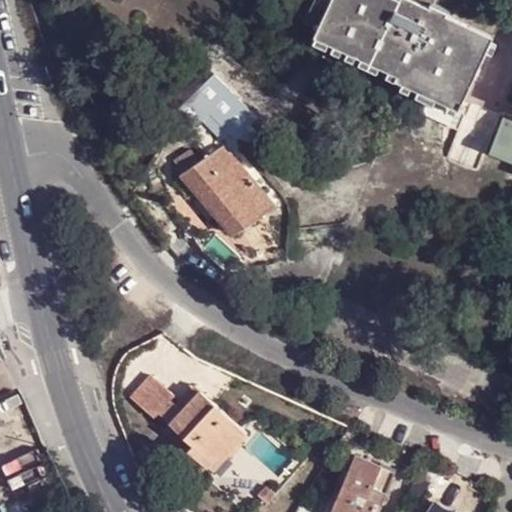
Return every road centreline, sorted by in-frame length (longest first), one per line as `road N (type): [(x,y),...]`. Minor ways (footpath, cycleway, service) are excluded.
road 1 (residential): [(511,442),(279,355),(186,302),(67,170),(13,172)]
road 2 (tertiary): [(114,511),(57,362),(13,172)]
